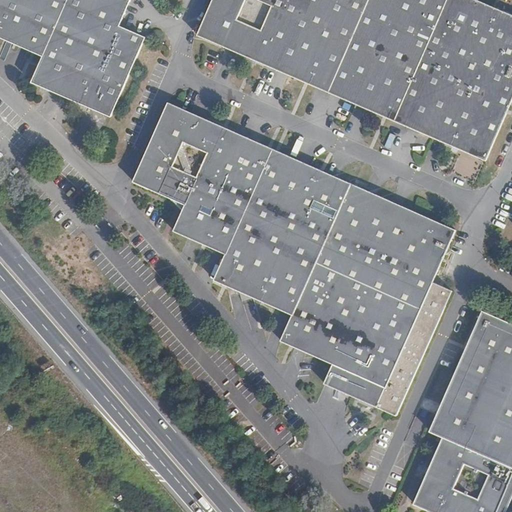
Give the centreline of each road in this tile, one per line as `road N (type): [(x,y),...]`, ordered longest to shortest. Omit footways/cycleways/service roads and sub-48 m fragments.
road 1 (trunk): [(231,511),(0,243)]
road 2 (trunk): [(0,275),(204,511)]
